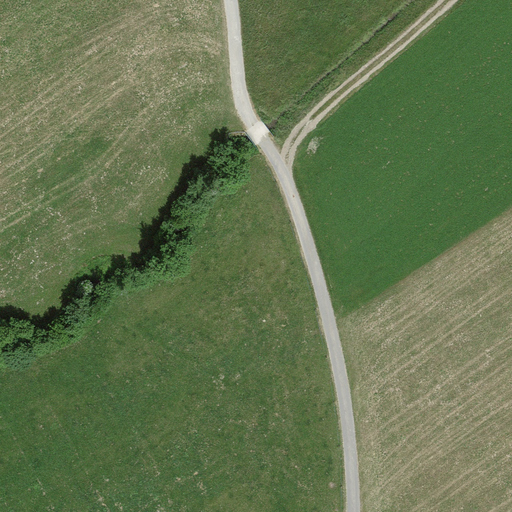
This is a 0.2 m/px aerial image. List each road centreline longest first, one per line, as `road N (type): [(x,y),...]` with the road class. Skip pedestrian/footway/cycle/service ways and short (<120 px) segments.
road 1 (track): [(265,144),(334,351),(351,511)]
road 2 (track): [(228,0),(251,128)]
